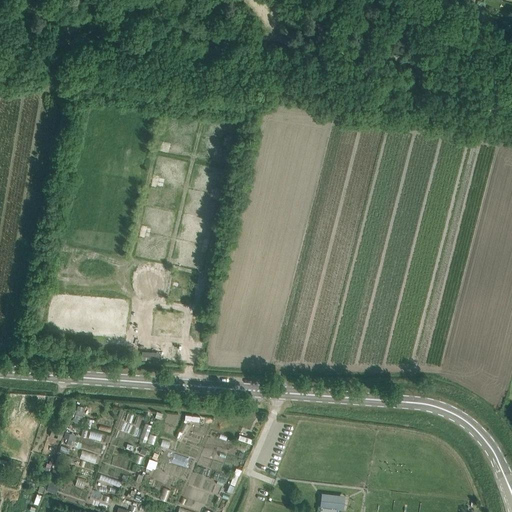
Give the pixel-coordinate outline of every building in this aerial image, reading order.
[(156,188),(159,176),(152,175),(149,186),(156,188)] [(141,226),(138,236),(144,238),(147,227),(141,226)] [(208,254),(210,240),(201,238),(198,252),(208,254)] [(59,249),(58,257),(73,260),(75,253),(59,249)] [(127,336),(129,298),(52,294),(50,332),(127,336)] [(142,353),(142,359),(158,360),(159,349),(151,348),(150,353),(142,353)] [(74,419),(73,422),(81,424),(85,408),(78,406),(77,408),(74,419)] [(145,424),(139,441),(145,443),(151,426),(145,424)] [(52,429),(49,437),(61,440),(63,432),(52,429)] [(151,435),(148,443),(154,445),(157,437),(151,435)] [(240,435),(238,440),(252,445),(254,440),(240,435)] [(153,452),(151,458),(156,460),(159,454),(153,452)] [(136,455),(134,463),(141,465),(144,458),(136,455)] [(56,458),(54,466),(60,468),(62,460),(56,458)] [(148,459),(145,468),(151,470),(152,468),(154,469),(157,461),(148,459)] [(42,470),(41,475),(48,477),(50,470),(46,469),(42,470)] [(53,470),(51,476),(58,478),(60,472),(53,470)] [(48,480),(45,490),(52,492),(54,485),(55,482),(48,480)] [(37,494),(33,504),(38,505),(41,496),(37,494)] [(339,498),(321,496),(320,506),(338,508),(339,498)]
